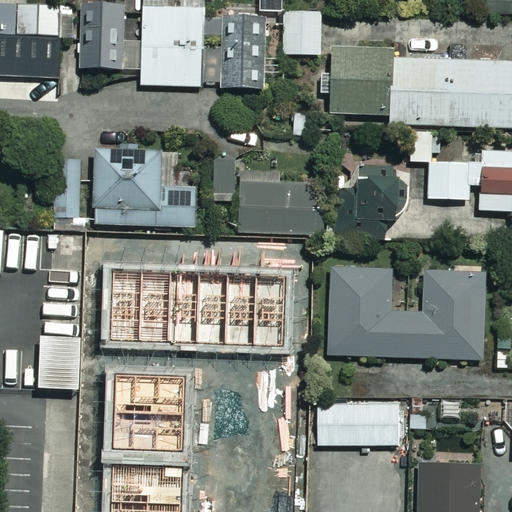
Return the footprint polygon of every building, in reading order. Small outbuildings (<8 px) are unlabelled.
[(0,0),(0,20),(41,20),(40,0),(0,0)] [(120,6),(85,5),(83,69),(119,70),(120,6)] [(226,87),(226,18),(204,18),(204,9),(143,9),(143,87),(226,87)] [(322,13),(286,13),(285,56),(322,56),(322,13)] [(226,18),(226,87),(265,88),(266,19),(226,18)] [(390,117),(392,59),(392,52),(334,50),(331,115),(390,117)] [(511,63),(392,59),(390,117),(390,126),(511,129),(511,63)] [(314,114),(295,113),(294,138),(313,139),(314,114)] [(161,151),(96,151),(95,227),(197,228),(197,190),(161,190),(161,151)] [(511,223),(511,154),(482,154),(481,213),(511,213),(511,223)] [(85,161),(57,160),(56,220),(84,220),(85,161)] [(480,164),(430,164),(429,201),(470,201),(470,186),(480,186),(480,164)] [(389,243),(389,220),(403,220),(403,176),(361,176),(361,187),(340,187),(340,243),(389,243)] [(322,181),(241,178),(239,234),(320,237),(322,181)] [(392,271),(332,270),(329,356),(484,360),(487,274),(425,272),(424,314),(391,313),(392,271)] [(273,321),(122,316),(119,425),(171,481),(169,511),(265,511),(268,430),(277,431),(278,391),(271,391),(273,321)] [(41,336),(38,336),(37,351),(36,389),(51,389),(79,391),(81,338),(41,336)] [(400,405),(319,406),(319,447),(400,446),(400,405)] [(480,511),(482,467),(420,465),(418,511),(480,511)]
